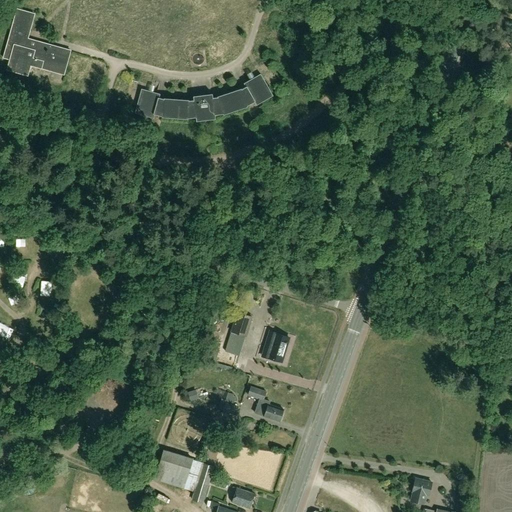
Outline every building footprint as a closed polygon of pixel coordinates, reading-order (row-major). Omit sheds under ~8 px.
[(27,40),(34,15),(17,10),(3,59),(10,61),(7,71),(28,77),(30,66),(64,76),(70,52),(27,40)] [(187,120),(187,119),(195,118),(196,122),(215,120),(215,116),(223,115),(223,116),(247,108),(247,107),(254,103),(256,106),(273,97),(260,75),(243,84),(245,88),(241,90),(241,89),(217,97),(217,98),(212,99),(212,95),(193,97),(193,101),(189,102),(189,101),(163,99),(163,100),(159,99),(160,95),(141,90),(134,114),(153,119),(154,115),(162,118),(187,120)] [(3,272),(9,274),(12,266),(7,263),(3,272)] [(306,274),(316,277),(318,271),(308,267),(306,274)] [(104,273),(102,280),(110,282),(112,275),(104,273)] [(237,313),(232,332),(231,331),(225,351),(239,355),(245,337),(246,337),(251,318),(237,313)] [(268,358),(281,363),(288,338),(275,334),(274,338),(269,336),(265,346),(271,348),(268,358)] [(469,388),(482,390),(485,377),(479,376),(478,380),(471,379),(469,388)] [(266,391),(250,386),(247,395),(263,400),(266,391)] [(195,390),(193,391),(188,393),(190,400),(191,400),(197,398),(195,390)] [(283,410),(268,405),(269,403),(263,401),(258,415),(264,417),(279,422),(283,410)] [(222,411),(234,414),(237,405),(225,402),(222,411)] [(219,445),(205,441),(201,456),(215,460),(219,445)] [(154,479),(183,488),(192,458),(163,450),(154,479)] [(192,500),(203,504),(214,467),(204,464),(192,500)] [(214,484),(226,488),(227,485),(229,486),(230,482),(216,476),(214,484)] [(424,505),(426,496),(428,497),(431,483),(416,479),(410,502),(424,505)] [(237,489),(232,503),(250,509),(255,495),(237,489)] [(166,492),(164,497),(175,502),(177,498),(166,492)] [(234,511),(219,506),(219,504),(212,501),(210,508),(217,511),(216,511),(234,511)]
